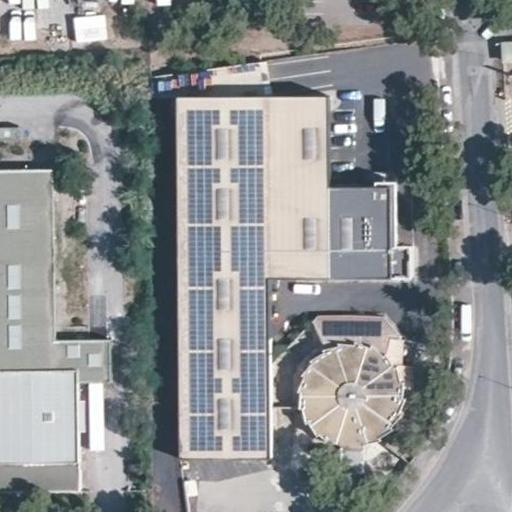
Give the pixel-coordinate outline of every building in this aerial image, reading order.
[(511,41),(502,41),(502,64),(511,63),(511,41)] [(395,247),(394,185),(334,186),(335,96),(181,95),(181,288),(183,459),(274,458),(274,280),(395,278),(395,247)] [(49,173),(0,173),(0,346),(52,345),(49,173)] [(395,247),(395,278),(415,278),(415,247),(395,247)] [(403,333),(388,315),(322,315),(312,325),(337,348),(340,347),(343,343),(356,345),(360,342),(374,347),(378,346),(387,356),(392,356),(406,356),(406,333),(403,333)] [(323,433),(330,440),(344,444),(345,477),(366,477),(366,446),(381,444),(381,438),(395,434),(395,429),(404,418),(403,414),(408,400),(407,398),(407,383),(404,381),(402,369),(399,369),(392,356),(387,356),(378,346),(374,347),(360,342),(356,345),(343,343),(340,347),(337,348),(326,351),(325,357),(314,362),(314,367),(307,374),(309,378),(303,388),(305,393),(304,405),(309,408),(309,421),(313,421),(317,433),(323,433)] [(0,346),(0,371),(79,370),(106,369),(105,344),(52,345),(0,346)] [(106,382),(106,369),(79,370),(79,382),(106,382)] [(79,382),(79,370),(0,371),(0,491),(81,490),(79,382)]
